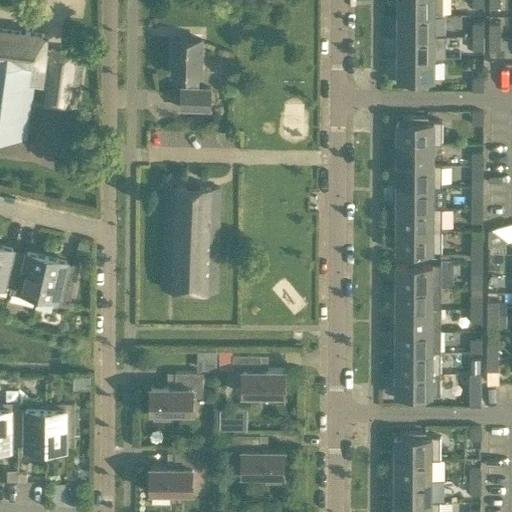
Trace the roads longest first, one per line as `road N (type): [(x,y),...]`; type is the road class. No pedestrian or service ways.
road 1 (residential): [(336,415),(338,102)]
road 2 (residential): [(106,511),(109,238)]
road 3 (residential): [(109,238),(112,0)]
road 4 (residential): [(511,415),(336,415)]
road 5 (residential): [(511,100),(338,102)]
